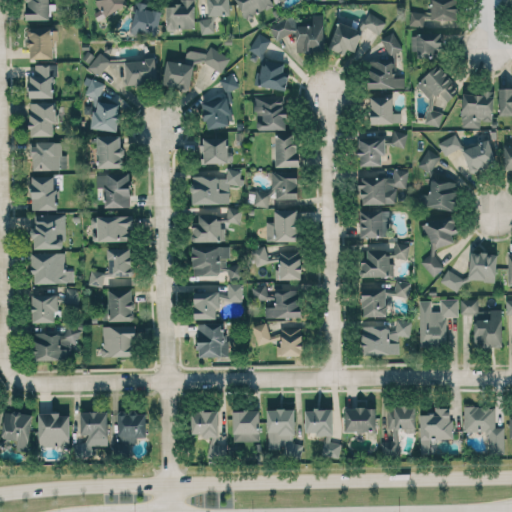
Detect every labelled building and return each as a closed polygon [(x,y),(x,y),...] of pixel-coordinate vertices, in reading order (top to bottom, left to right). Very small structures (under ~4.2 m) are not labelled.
[(49,0),(26,0),(27,19),(50,19),(49,0)] [(95,0),(100,9),(94,13),(98,20),(128,3),(125,0),(95,0)] [(180,0),(180,5),(166,5),(167,29),(195,28),(194,0),(180,0)] [(207,0),(207,15),(229,15),(229,0),(207,0)] [(235,0),(244,19),(273,7),(270,0),(235,0)] [(456,20),(456,0),(432,0),(432,19),(456,20)] [(129,30),(155,37),(162,9),(136,2),(129,30)] [(424,12),(410,11),(409,25),(423,26),(424,12)] [(362,24),(378,34),(386,21),(370,12),(362,24)] [(323,49),(324,15),(310,14),(310,22),(301,25),(299,25),(295,16),(292,16),(269,26),(275,40),(291,33),(297,33),(296,52),(316,52),(323,49)] [(215,32),(213,16),(199,18),(200,34),(215,32)] [(356,51),(362,29),(336,23),(329,49),(346,53),(347,49),(356,51)] [(52,26),(28,26),(28,59),(53,58),(52,26)] [(414,57),(435,57),(434,47),(442,46),(441,32),(413,33),(414,57)] [(286,90),(288,75),(282,74),(284,61),(265,58),(268,36),(254,34),(251,54),(261,56),(256,85),(286,90)] [(404,88),(404,77),(397,77),(397,34),(384,34),(385,59),(369,59),(369,88),(404,88)] [(230,57),(210,46),(205,55),(190,47),(184,59),(195,65),(198,59),(222,72),(230,57)] [(156,83),(155,59),(125,60),(126,84),(156,83)] [(190,89),(194,64),(166,60),(162,84),(190,89)] [(53,97),(53,74),(57,74),(57,63),(34,64),(35,73),(29,73),(29,97),(53,97)] [(439,126),(443,112),(431,109),(435,95),(451,99),(457,75),(427,67),(420,94),(431,96),(424,122),(439,126)] [(225,92),(239,86),(233,73),(219,79),(225,92)] [(82,93),(98,100),(105,83),(89,77),(82,93)] [(511,87),(498,88),(499,116),(511,115),(511,87)] [(492,121),(494,91),(484,90),(484,94),(463,93),(461,127),(480,127),(480,120),(492,121)] [(285,129),(286,97),(255,96),(255,128),(285,129)] [(370,123),(401,123),(401,112),(393,112),(393,96),(370,96),(370,123)] [(227,115),(231,114),(227,97),(200,102),(206,129),(229,125),(227,115)] [(92,128),(117,131),(120,103),(95,100),(92,128)] [(56,102),(30,102),(30,136),(53,135),(53,123),(57,123),(56,102)] [(393,145),(406,146),(407,132),(394,130),(393,145)] [(275,134),(275,166),(298,166),(297,133),(275,134)] [(445,155),(462,146),(455,133),(438,143),(445,155)] [(122,135),(97,135),(97,167),(123,167),(122,135)] [(228,137),(201,137),(201,152),(204,152),(204,162),(232,163),(233,152),(228,152),(228,137)] [(359,166),(381,165),(381,155),(385,155),(385,138),(359,138),(359,166)] [(496,164),(489,140),(463,148),(470,171),(496,164)] [(62,141),(31,141),(31,170),(67,169),(67,154),(62,154),(62,141)] [(455,211),(458,182),(452,181),(433,171),(433,168),(440,155),(427,148),(418,166),(431,173),(429,195),(422,194),(421,206),(435,208),(436,208),(455,211)] [(192,204),(229,203),(229,185),(241,184),(241,168),(224,168),(224,170),(191,170),(192,204)] [(396,203),(396,187),(407,187),(407,169),(393,169),(393,175),(360,176),(360,204),(396,203)] [(298,171),(271,171),(271,191),(254,191),(254,206),(269,206),(269,198),(298,198),(298,171)] [(130,207),(129,172),(96,173),(97,187),(104,187),(104,207),(130,207)] [(57,209),(56,175),(31,176),(32,209),(57,209)] [(241,209),(228,207),(226,221),(240,223),(241,209)] [(274,209),(274,221),(266,221),(266,241),(298,241),(298,209),(274,209)] [(359,210),(360,237),(389,237),(388,209),(359,210)] [(34,248),(65,247),(64,214),(33,214),(34,248)] [(192,241),(223,241),(222,214),(198,214),(198,223),(191,223),(192,241)] [(132,215),(91,216),(92,241),(129,240),(129,229),(133,229),(132,215)] [(421,223),(425,236),(428,235),(434,254),(424,257),(429,274),(441,271),(434,247),(454,242),(452,234),(458,233),(453,215),(421,223)] [(393,257),(409,258),(410,242),(394,241),(393,257)] [(224,274),(225,278),(240,277),(240,263),(230,264),(229,245),(192,246),(193,275),(224,274)] [(133,248),(108,247),(107,275),(132,276),(133,248)] [(275,269),(275,279),(300,279),(301,251),(279,250),(279,269),(275,269)] [(361,257),(360,276),(390,276),(391,251),(367,250),(367,258),(361,257)] [(497,254),(471,251),(468,279),(495,281),(497,254)] [(65,252),(32,252),(33,283),(74,282),(73,269),(65,269),(65,252)] [(457,292),(466,279),(449,267),(440,281),(457,292)] [(88,284),(103,287),(106,272),(91,269),(88,284)] [(409,296),(410,281),(395,281),(395,289),(386,289),(386,295),(409,296)] [(243,283),(226,283),(225,300),(242,301),(243,283)] [(266,284),(252,286),(254,300),(268,298),(266,284)] [(362,316),(387,316),(386,286),(362,287),(362,316)] [(77,304),(79,289),(65,287),(63,302),(77,304)] [(134,321),(135,288),(107,288),(107,320),(134,321)] [(194,290),(194,318),(216,318),(216,309),(220,309),(219,290),(194,290)] [(266,317),(301,317),(301,290),(275,290),(275,306),(265,306),(266,317)] [(58,294),(33,294),(32,321),(54,322),(54,310),(58,310),(58,294)] [(419,300),(420,345),(447,345),(446,317),(458,316),(457,298),(440,299),(440,310),(431,311),(431,300),(419,300)] [(501,309),(478,310),(478,298),(460,299),(461,313),(474,313),(474,346),(502,346),(501,309)] [(399,335),(410,336),(410,320),(396,320),(396,326),(380,326),(364,325),(364,353),(399,354),(399,335)] [(227,356),(226,322),(198,323),(199,357),(227,356)] [(270,342),(267,322),(254,324),(257,344),(270,342)] [(134,325),(101,325),(101,356),(135,356),(134,325)] [(277,355),(302,355),(301,327),(280,328),(281,335),(271,335),(271,343),(276,343),(277,355)] [(78,332),(71,332),(71,330),(35,331),(36,360),(71,359),(71,343),(78,342),(78,332)] [(393,441),(381,441),(381,456),(401,455),(401,432),(416,432),(415,405),(386,406),(387,429),(392,429),(393,441)] [(452,438),(451,406),(434,407),(435,413),(420,414),(421,453),(431,453),(431,439),(452,438)] [(504,454),(504,426),(495,427),(495,406),(463,406),(464,431),(488,431),(488,454),(504,454)] [(376,407),(344,407),(345,431),(376,431),(376,407)] [(294,408),(267,409),(267,449),(283,449),(283,457),(302,456),(302,443),(295,443),(294,408)] [(305,434),(332,435),(332,409),(305,408),(305,434)] [(191,435),(218,436),(218,411),(192,410),(191,435)] [(259,410),(232,410),(233,441),(260,440),(259,410)] [(16,450),(28,451),(32,413),(5,411),(2,438),(17,440),(16,450)] [(108,411),(81,411),(80,437),(78,437),(78,453),(93,453),(93,437),(107,437),(108,411)] [(118,413),(119,440),(146,439),(145,412),(118,413)] [(70,446),(69,413),(39,413),(39,446),(70,446)] [(227,446),(211,443),(208,456),(224,459),(227,446)]
